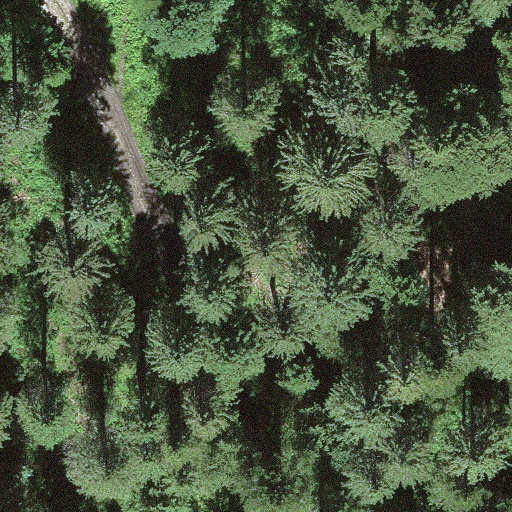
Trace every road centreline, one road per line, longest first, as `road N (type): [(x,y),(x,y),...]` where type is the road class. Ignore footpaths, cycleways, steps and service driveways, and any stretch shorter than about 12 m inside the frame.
road 1 (track): [(179,511),(160,437),(2,0)]
road 2 (track): [(511,279),(336,511)]
